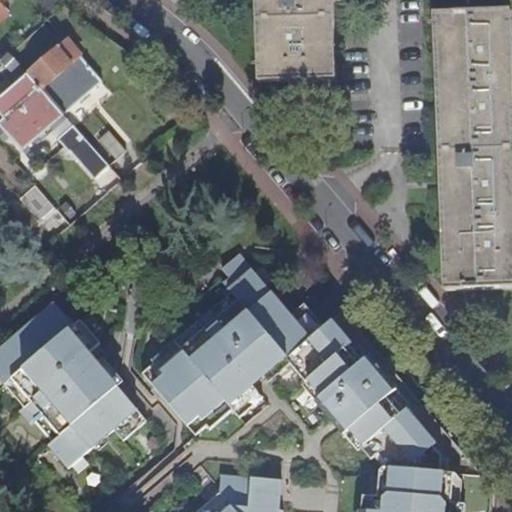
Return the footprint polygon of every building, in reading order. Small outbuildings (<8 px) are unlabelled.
[(330,0),(261,0),(264,83),(286,82),(298,82),(309,81),(332,80),(330,6),(330,0)] [(447,182),(447,193),(451,288),(451,293),(511,290),(511,144),(511,110),(508,53),(507,24),(441,25),(447,182)] [(67,43),(29,77),(64,116),(101,84),(67,43)] [(94,182),(110,169),(64,116),(29,77),(21,68),(16,73),(23,82),(0,101),(0,115),(5,122),(0,126),(0,127),(23,153),(13,162),(22,173),(58,142),(94,182)] [(98,144),(115,164),(127,154),(110,134),(98,144)] [(42,225),(57,212),(37,190),(22,203),(42,225)] [(481,511),(484,475),(469,458),(430,412),(379,353),(373,347),(365,352),(331,317),(322,324),(316,316),(305,303),(291,315),(251,270),(228,289),(232,293),(152,360),(156,365),(144,375),(151,383),(158,391),(195,436),(206,427),(210,432),(232,412),(240,420),(264,400),(252,387),(285,359),(303,379),(302,384),(358,452),(361,450),(370,461),(375,460),(380,465),(377,469),(376,492),(361,492),(360,508),(357,508),(356,511),(481,511)] [(75,327),(56,305),(0,351),(0,380),(54,444),(50,448),(70,470),(117,432),(125,442),(148,423),(90,354),(101,345),(82,322),(75,327)] [(278,511),(281,479),(219,473),(217,492),(194,511),(278,511)]
